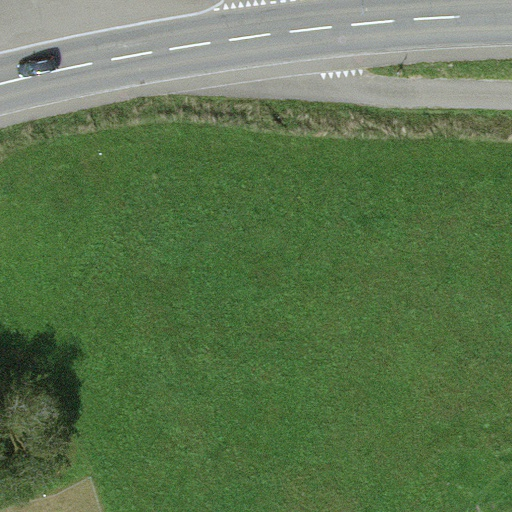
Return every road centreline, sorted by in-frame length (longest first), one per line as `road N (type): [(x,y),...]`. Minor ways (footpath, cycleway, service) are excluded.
road 1 (tertiary): [(285,33),(0,86)]
road 2 (residential): [(285,33),(309,67),(343,90),(511,96)]
road 3 (tertiary): [(511,16),(285,33)]
